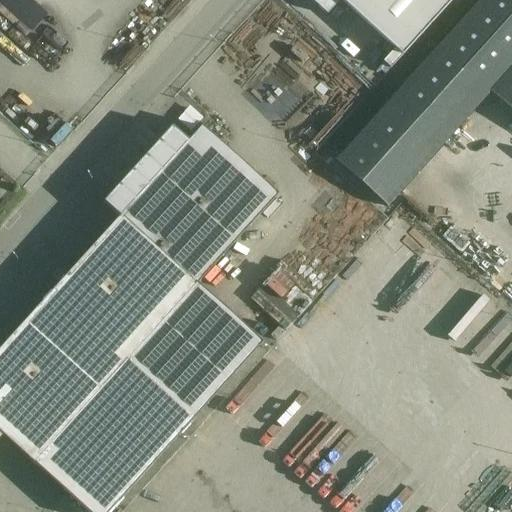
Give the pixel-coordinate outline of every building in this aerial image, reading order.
[(452,0),(308,0),(326,16),(340,1),(401,58),(452,0)] [(511,0),(481,0),(336,161),(387,208),(490,93),(511,112),(511,0)] [(0,434),(85,511),(109,511),(261,344),(196,285),(277,196),(200,127),(187,142),(170,127),(103,202),(119,217),(0,348),(0,434)] [(511,225),(503,233),(511,242),(511,225)] [(285,266),(262,290),(281,308),(304,284),(285,266)] [(493,324),(506,310),(476,282),(463,296),(493,324)]
